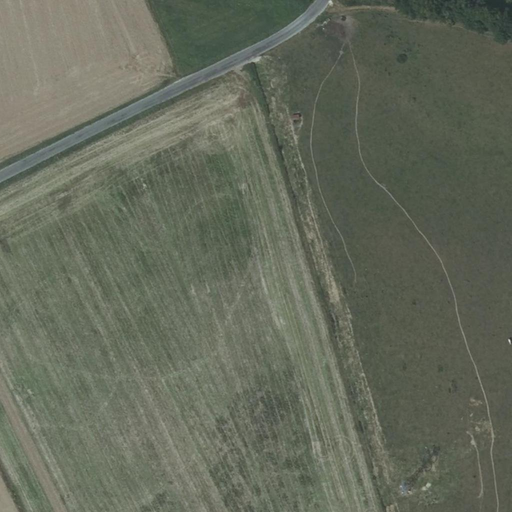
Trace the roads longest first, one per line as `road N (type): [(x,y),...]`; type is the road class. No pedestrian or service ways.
road 1 (tertiary): [(322,0),(314,17),(0,175)]
road 2 (track): [(314,17),(350,3),(385,2),(511,33)]
